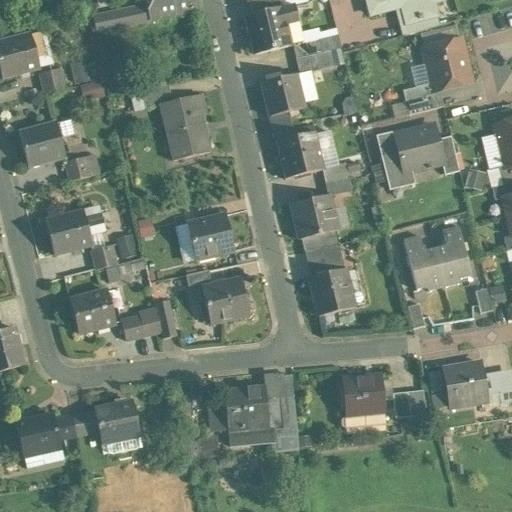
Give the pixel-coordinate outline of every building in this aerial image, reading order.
[(197,0),(144,0),(146,7),(150,22),(200,11),(197,0)] [(252,16),(245,17),(254,55),(290,47),(290,46),(292,45),(302,43),(301,37),(300,37),(300,34),(297,22),(294,6),(308,3),(307,0),(279,0),(282,9),(281,9),(252,16)] [(262,0),(249,3),(252,16),(281,9),(282,9),(279,0),(262,0)] [(366,0),(370,16),(401,7),(406,23),(424,18),(424,20),(437,17),(433,3),(443,1),(443,0),(366,0)] [(146,7),(92,18),(96,33),(150,22),(146,7)] [(424,20),(427,31),(439,27),(437,17),(424,20)] [(406,23),(401,25),(404,37),(427,31),(424,20),(424,18),(406,23)] [(419,35),(423,50),(460,41),(456,26),(419,35)] [(302,43),(320,39),(318,30),(300,34),(300,37),(301,37),(302,43)] [(337,35),(320,39),(323,54),(341,50),(337,35)] [(30,36),(0,43),(0,73),(1,79),(22,73),(21,73),(38,69),(39,69),(30,36)] [(320,39),(302,43),(292,45),(295,59),(317,55),(323,54),(320,39)] [(460,41),(423,50),(427,66),(431,85),(433,92),(439,91),(470,83),(460,41)] [(323,54),(317,55),(321,71),(344,66),(341,50),(323,54)] [(317,55),(295,59),(299,76),(309,74),(321,71),(317,55)] [(410,69),(415,88),(431,85),(427,66),(410,69)] [(59,70),(39,75),(44,94),(64,89),(59,70)] [(295,76),(261,84),(269,118),(304,110),(302,104),(315,101),(309,74),(299,76),(295,76)] [(0,87),(0,97),(30,90),(28,80),(0,87)] [(80,82),(81,100),(102,99),(101,81),(80,82)] [(443,108),(439,91),(433,92),(431,85),(415,88),(402,91),(408,116),(443,108)] [(168,86),(140,92),(145,110),(159,107),(168,104),(172,102),(168,86)] [(172,102),(168,104),(159,107),(173,162),(210,153),(201,114),(206,113),(201,95),(172,102)] [(13,105),(16,127),(27,126),(25,104),(13,105)] [(269,118),(275,143),(310,134),(304,110),(269,118)] [(352,119),(329,124),(331,136),(355,131),(352,119)] [(374,132),(386,131),(386,121),(362,122),(363,148),(375,147),(374,132)] [(511,123),(495,128),(505,167),(505,168),(511,166),(511,123)] [(56,125),(18,135),(27,168),(47,163),(47,162),(63,158),(65,158),(56,125)] [(433,127),(394,136),(394,133),(375,137),(389,191),(414,185),(411,172),(426,168),(427,170),(429,170),(429,167),(441,164),(443,164),(437,141),(433,127)] [(310,134),(275,143),(284,181),(322,172),(324,171),(323,169),(315,133),(310,134)] [(450,138),(437,141),(443,164),(441,164),(444,176),(459,173),(450,138)] [(65,163),(70,183),(100,175),(95,155),(65,163)] [(345,164),(323,169),(324,171),(322,172),(325,185),(348,180),(345,164)] [(511,166),(505,168),(505,167),(498,169),(502,187),(511,184),(511,166)] [(502,187),(498,169),(487,172),(491,189),(502,187)] [(348,180),(325,185),(327,197),(329,196),(329,197),(351,193),(348,180)] [(511,184),(502,187),(491,189),(494,202),(502,200),(502,199),(511,196),(511,184)] [(327,197),(290,205),(299,241),(301,241),(335,233),(337,232),(329,197),(329,196),(327,197)] [(511,196),(502,199),(502,200),(507,218),(511,217),(511,196)] [(83,213),(45,222),(53,256),(74,251),(73,250),(90,246),(91,252),(105,248),(101,233),(104,232),(98,208),(82,212),(83,213)] [(225,216),(186,226),(194,261),(234,252),(225,216)] [(458,228),(442,232),(446,247),(434,250),(444,289),(460,285),(459,281),(470,278),(458,228)] [(335,233),(301,241),(304,253),(338,246),(335,233)] [(137,254),(132,234),(114,237),(118,258),(137,254)] [(434,250),(423,253),(419,237),(403,241),(416,291),(427,289),(428,293),(444,289),(434,250)] [(511,237),(511,238),(511,237),(503,239),(506,251),(511,250),(511,237)] [(338,246),(304,253),(310,279),(344,270),(338,246)] [(105,248),(91,252),(96,271),(116,266),(111,247),(105,248)] [(118,273),(143,270),(141,255),(116,258),(118,273)] [(310,279),(308,279),(318,318),(354,310),(344,270),(310,279)] [(207,272),(185,277),(189,292),(201,289),(211,287),(207,272)] [(81,274),(64,275),(65,294),(82,294),(81,274)] [(211,287),(201,289),(209,325),(249,316),(240,280),(211,287)] [(492,313),(486,290),(475,293),(480,315),(492,313)] [(107,292),(69,302),(78,335),(98,330),(98,329),(114,325),(114,326),(115,325),(107,292)] [(169,302),(155,305),(161,333),(163,341),(176,337),(169,302)] [(418,305),(407,308),(413,331),(424,328),(418,305)] [(156,310),(139,315),(140,318),(120,323),(125,342),(161,333),(156,310)] [(0,332),(0,372),(23,367),(18,347),(13,330),(14,330),(13,329),(0,332)] [(481,365),(442,372),(448,408),(472,404),(471,401),(487,399),(487,397),(484,382),(481,365)] [(264,389),(265,401),(293,398),(291,372),(263,375),(264,389)] [(380,377),(341,381),(345,417),(343,417),(339,422),(340,427),(344,431),(347,430),(385,426),(380,377)] [(484,382),(487,397),(498,395),(500,405),(511,403),(511,378),(511,377),(484,382)] [(264,389),(224,393),(229,448),(270,443),(271,453),(298,449),(296,430),(267,433),(266,425),(267,425),(265,401),(264,389)] [(422,392),(392,395),(395,420),(425,416),(422,392)] [(190,394),(178,395),(181,419),(193,418),(190,394)] [(498,395),(487,397),(487,399),(488,407),(500,405),(498,395)] [(267,433),(296,430),(293,398),(265,401),(267,425),(266,425),(267,433)] [(131,404),(114,407),(94,411),(94,413),(98,433),(101,445),(106,444),(108,454),(112,456),(136,451),(139,448),(137,437),(139,437),(132,403),(131,404)] [(94,413),(72,417),(76,437),(98,433),(94,413)] [(53,416),(33,421),(16,425),(16,424),(15,425),(23,458),(60,449),(59,441),(54,421),(53,416)] [(72,417),(54,421),(59,441),(76,437),(72,417)]
